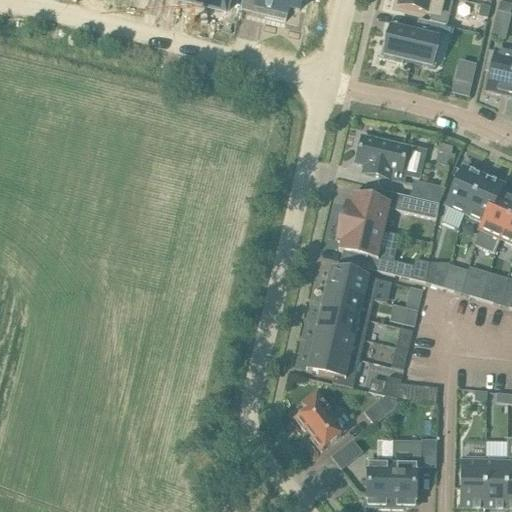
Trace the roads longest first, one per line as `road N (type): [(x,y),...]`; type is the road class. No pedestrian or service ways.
road 1 (residential): [(305,511),(250,450),(243,424),(324,82)]
road 2 (residential): [(324,82),(0,4)]
road 3 (residential): [(511,140),(324,82)]
